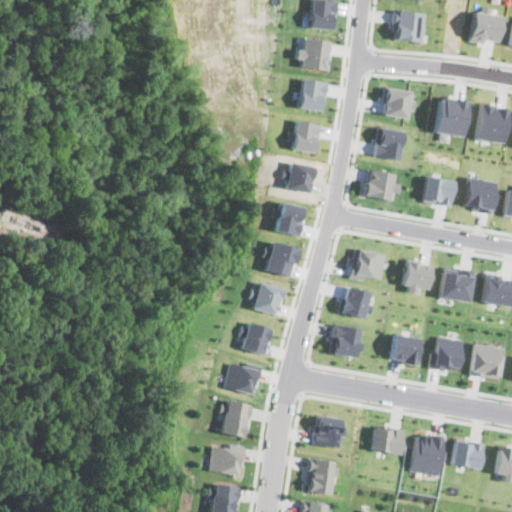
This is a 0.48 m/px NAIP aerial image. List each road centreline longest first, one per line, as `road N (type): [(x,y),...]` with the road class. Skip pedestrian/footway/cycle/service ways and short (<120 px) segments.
road 1 (residential): [(289,376),(331,213),(361,0)]
road 2 (residential): [(511,415),(289,376)]
road 3 (residential): [(511,245),(331,213)]
road 4 (residential): [(356,59),(511,77)]
road 5 (residential): [(289,376),(266,511)]
